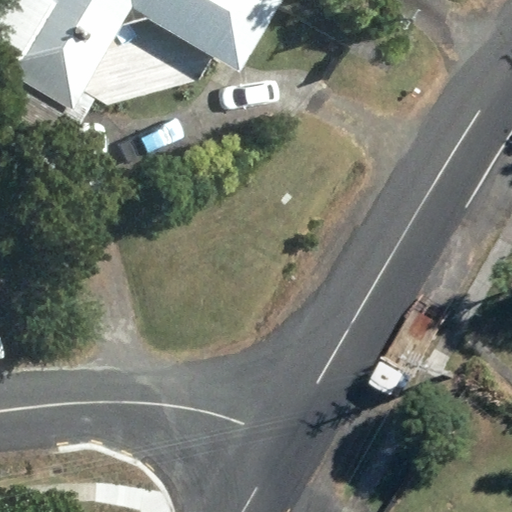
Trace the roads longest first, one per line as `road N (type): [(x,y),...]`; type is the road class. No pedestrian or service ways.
road 1 (unclassified): [(281,443),(511,70)]
road 2 (residential): [(281,443),(244,422),(186,407),(119,402),(0,412)]
